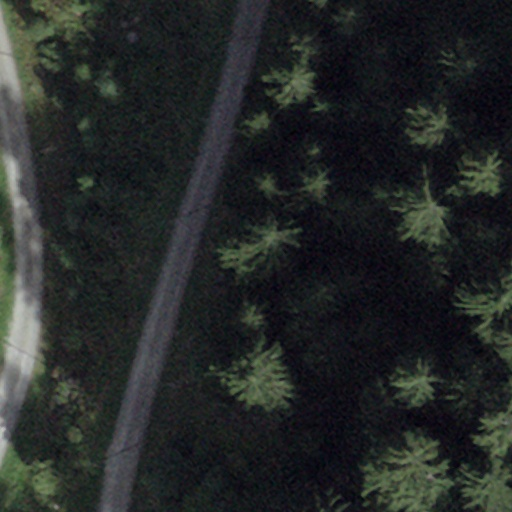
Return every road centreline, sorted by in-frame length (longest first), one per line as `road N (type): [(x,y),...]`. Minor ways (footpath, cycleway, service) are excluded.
road 1 (track): [(248,0),(134,403),(114,511)]
road 2 (track): [(0,421),(26,324),(25,239),(0,71)]
